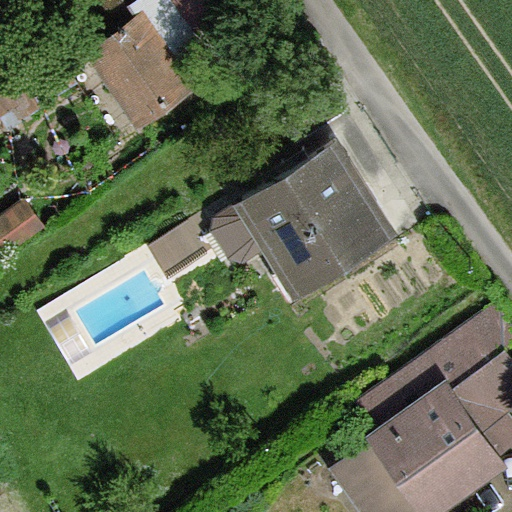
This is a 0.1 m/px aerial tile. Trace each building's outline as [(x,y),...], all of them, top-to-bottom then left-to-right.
[(180,13),(170,0),(131,0),(135,6),(86,38),(137,117),(226,59),(191,6),(180,13)] [(74,74),(53,43),(0,78),(0,109),(6,119),(74,74)] [(299,137),(346,107),(332,84),(285,114),(299,137)] [(388,221),(331,134),(237,189),(239,192),(212,208),(209,221),(227,248),(240,253),(266,239),(294,282),(388,221)] [(0,190),(10,185),(0,169),(0,190)] [(0,249),(41,221),(22,193),(0,208),(0,249)] [(511,332),(511,318),(498,298),(357,395),(373,419),(366,424),(372,432),(329,462),(363,511),(407,511),(492,453),(486,444),(511,426),(511,413),(504,402),(511,396),(511,356),(501,341),(511,332)]
